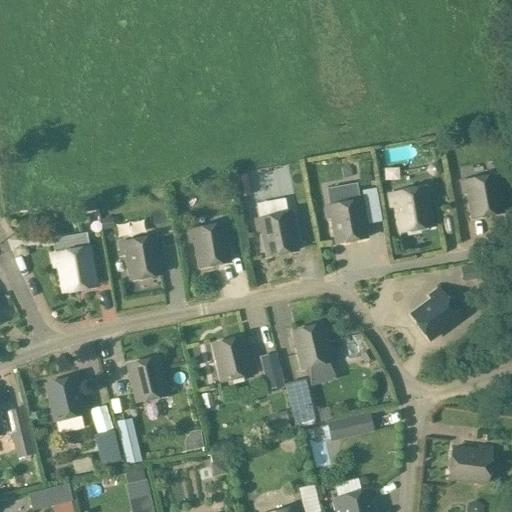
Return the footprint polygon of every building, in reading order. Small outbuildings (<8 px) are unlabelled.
[(472,219),(503,213),(496,176),(461,182),(464,194),(467,193),(472,219)] [(238,185),(241,198),(252,196),(250,182),(238,185)] [(361,191),(368,225),(382,222),(376,188),(361,191)] [(398,207),(402,232),(431,227),(425,191),(392,197),(394,208),(398,207)] [(360,201),(325,207),(327,219),(331,218),(336,244),(366,238),(360,201)] [(262,232),(267,257),(297,251),(290,214),(255,220),(258,232),(262,232)] [(223,225),(188,231),(190,243),(194,242),(199,268),(229,262),(223,225)] [(154,237),(120,243),(122,255),(126,255),(130,280),(161,275),(154,237)] [(64,292),(95,287),(88,249),(53,255),(55,267),(59,267),(64,292)] [(432,300),(411,315),(429,341),(460,318),(439,290),(430,297),(432,300)] [(302,369),(336,361),(333,349),(329,350),(323,325),(293,332),(302,369)] [(221,382),(256,374),(253,362),(249,363),(243,338),(213,345),(221,382)] [(137,403),(171,394),(168,383),(164,384),(158,358),(128,366),(137,403)] [(76,378),(45,385),(54,422),(88,414),(86,402),(82,403),(76,378)] [(306,380),(286,384),(295,426),(316,421),(306,380)] [(5,412),(17,459),(35,455),(24,408),(5,412)] [(374,433),(370,413),(327,423),(331,443),(374,433)] [(0,435),(8,433),(6,421),(2,422),(0,415),(0,435)] [(142,460),(132,419),(117,422),(126,463),(142,460)] [(307,426),(313,450),(330,446),(324,422),(307,426)] [(453,448),(449,479),(487,484),(491,449),(479,448),(479,452),(453,448)] [(76,472),(93,470),(92,459),(76,460),(76,472)] [(154,511),(150,480),(129,483),(133,511),(154,511)] [(33,511),(72,501),(68,483),(28,493),(33,511)] [(309,511),(317,511),(323,511),(316,484),(304,487),(309,511)] [(340,511),(372,511),(368,491),(334,499),(336,511),(340,510),(340,511)]
